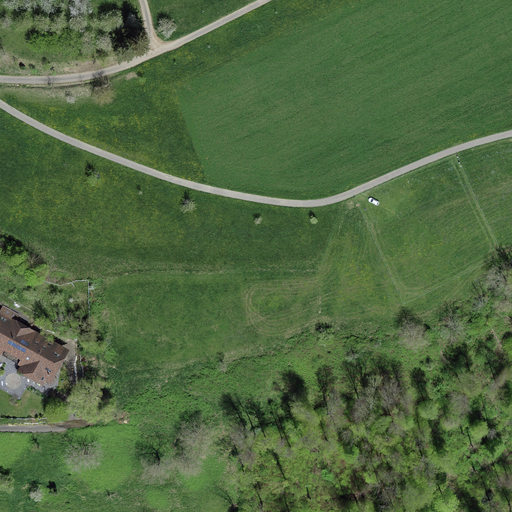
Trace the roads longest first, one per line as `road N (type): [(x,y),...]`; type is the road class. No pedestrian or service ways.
road 1 (track): [(0,103),(112,160),(287,207),(334,202),(511,135)]
road 2 (residential): [(0,82),(82,78),(156,54),(267,0)]
